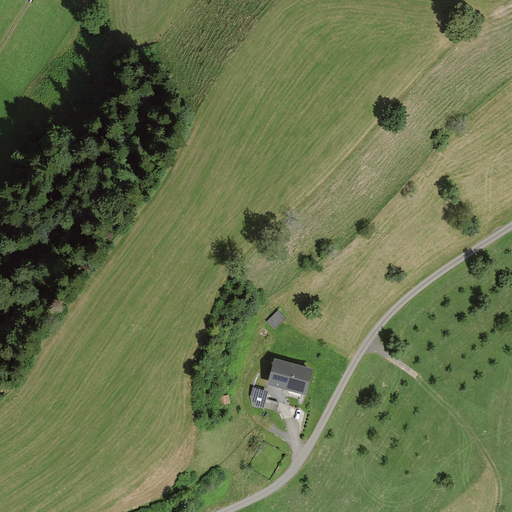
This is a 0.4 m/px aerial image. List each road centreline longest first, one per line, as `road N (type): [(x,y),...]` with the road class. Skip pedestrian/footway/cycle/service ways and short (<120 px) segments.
road 1 (track): [(0,486),(68,434),(431,52),(511,7)]
road 2 (unclassified): [(511,224),(380,323),(295,467),(225,511)]
